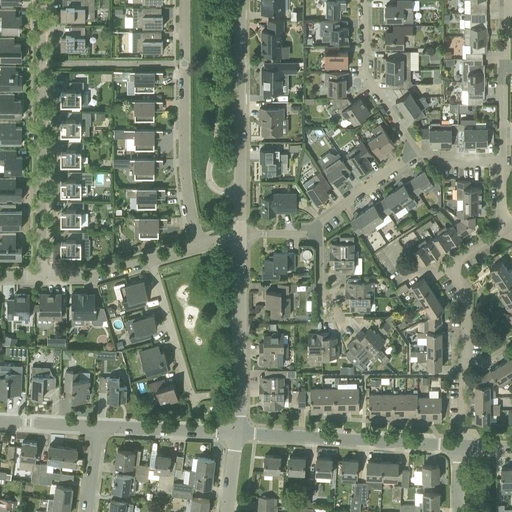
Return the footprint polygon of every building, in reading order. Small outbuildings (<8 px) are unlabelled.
[(94,0),(71,0),(71,7),(66,7),(66,8),(61,8),(61,20),(85,20),(85,8),(94,8),(94,0)] [(261,0),(262,13),(281,13),(280,0),(261,0)] [(346,0),(336,0),(321,0),(322,1),(326,1),(326,15),(340,15),(340,7),(346,7),(346,0)] [(403,20),(403,11),(411,10),(410,0),(396,0),(397,5),(386,5),(386,20),(403,20)] [(464,0),(464,13),(476,13),(486,13),(486,8),(487,8),(486,0),(464,0)] [(133,27),(163,27),(163,16),(161,16),(161,7),(133,7),(133,27)] [(0,8),(0,19),(2,19),(2,32),(19,32),(19,24),(22,24),(22,16),(16,16),(16,9),(0,8)] [(464,13),(464,36),(487,36),(487,19),(486,19),(486,13),(476,13),(464,13)] [(271,57),(280,56),(281,56),(281,32),(283,32),(283,20),(268,20),(268,31),(262,31),(262,55),(271,55),(271,57)] [(320,20),(320,34),(320,41),(348,41),(348,28),(336,28),(336,20),(320,20)] [(412,38),(412,25),(394,25),(394,31),(386,31),(386,46),(404,46),(404,38),(412,38)] [(69,49),(69,52),(68,52),(79,52),(80,49),(85,49),(85,26),(71,26),(71,36),(66,36),(66,38),(61,38),(61,49),(69,49)] [(163,41),(161,41),(161,32),(133,32),(133,51),(163,51),(163,41)] [(0,36),(0,59),(22,60),(22,51),(21,51),(21,44),(14,44),(14,37),(0,36)] [(466,58),(468,58),(473,58),(473,53),(487,53),(487,36),(464,36),(464,45),(470,45),(470,53),(466,53),(466,58)] [(348,52),(339,52),(339,46),(325,46),(325,67),(348,67),(348,52)] [(410,51),(402,51),(387,51),(387,58),(383,58),(383,63),(386,63),(386,69),(410,69),(410,51)] [(462,74),(462,81),(484,81),(484,64),(473,64),(473,58),(468,58),(466,58),(462,58),(462,62),(461,62),(459,64),(459,72),(461,74),(462,74)] [(274,69),(263,69),(262,69),(262,83),(264,83),(264,96),(273,96),(273,93),(280,93),(280,83),(283,83),(285,82),(286,80),(286,78),(285,77),(285,71),(297,71),(297,62),(274,62),(274,69)] [(0,85),(5,85),(5,88),(22,88),(22,75),(20,73),(18,73),(18,71),(16,71),(16,65),(0,64),(0,85)] [(401,88),(404,88),(407,88),(412,84),(410,80),(410,69),(386,69),(386,76),(383,76),(383,81),(390,81),(390,88),(392,88),(401,88)] [(154,79),(163,79),(163,71),(130,71),(130,72),(130,80),(135,80),(135,91),(154,91),(154,79)] [(346,79),(346,72),(325,72),(325,85),(328,85),(328,93),(345,93),(345,79),(346,79)] [(81,105),(88,105),(88,93),(84,93),(84,81),(68,81),(68,88),(66,88),(66,89),(68,89),(68,92),(61,92),(61,105),(81,105)] [(473,98),(483,98),(484,98),(484,81),(462,81),(462,104),(473,104),(473,98)] [(402,110),(415,101),(407,88),(404,88),(401,88),(392,88),(399,98),(395,101),(402,110)] [(12,100),(12,93),(0,92),(0,115),(22,116),(22,105),(21,105),(21,100),(12,100)] [(421,97),(415,101),(402,110),(408,119),(411,117),(415,122),(425,115),(421,110),(425,107),(425,97),(421,97)] [(360,99),(352,104),(348,98),(329,98),(340,113),(342,112),(345,117),(349,115),(354,122),(369,112),(360,99)] [(154,120),(154,108),(163,108),(163,100),(130,100),(130,101),(130,109),(135,109),(135,120),(154,120)] [(260,108),(260,118),(262,118),(262,134),(279,134),(279,118),(283,118),(283,108),(260,108)] [(91,111),(84,111),(68,111),(68,118),(66,118),(66,119),(68,119),(68,122),(61,122),(61,135),(81,135),(81,123),(91,123),(91,111)] [(0,120),(0,143),(21,144),(21,133),(20,133),(20,126),(13,126),(13,121),(16,121),(0,120)] [(440,145),(440,128),(440,123),(428,123),(428,128),(421,128),(421,142),(429,142),(429,145),(440,145)] [(457,143),(457,128),(451,128),(451,123),(440,123),(440,128),(440,145),(451,145),(451,143),(457,143)] [(386,154),(383,151),(394,144),(380,124),(372,129),(376,135),(368,140),(380,158),(386,154)] [(464,128),(457,128),(457,143),(464,143),(464,147),(469,148),(469,145),(475,145),(475,127),(464,127),(464,128)] [(487,127),(475,127),(475,145),(482,145),(482,147),(487,147),(487,143),(494,143),(493,128),(487,128),(487,127)] [(124,130),(124,138),(135,138),(135,149),(154,149),(154,137),(163,137),(163,130),(124,130)] [(81,165),(81,153),(84,153),(84,141),(68,141),(68,148),(66,148),(66,149),(68,149),(68,152),(61,152),(61,165),(81,165)] [(358,151),(348,157),(358,172),(371,164),(366,158),(371,155),(363,142),(355,147),(358,151)] [(16,156),(16,149),(0,148),(0,162),(5,163),(5,172),(22,172),(22,156),(16,156)] [(273,172),(281,172),(281,162),(287,162),(287,153),(279,153),(279,150),(260,150),(260,162),(262,162),(262,174),(273,174),(273,172)] [(339,153),(327,161),(321,165),(331,179),(332,178),(337,186),(345,181),(343,178),(347,176),(345,173),(350,170),(339,153)] [(130,159),(130,167),(135,167),(135,178),(154,178),(154,166),(163,166),(163,159),(130,159)] [(415,177),(410,181),(418,193),(424,189),(424,190),(434,184),(425,169),(419,173),(417,171),(413,173),(415,177)] [(81,183),(84,183),(92,183),(92,171),(68,171),(68,178),(66,178),(66,179),(68,179),(68,182),(61,182),(61,195),(81,195),(81,183)] [(320,171),(313,176),(303,183),(316,203),(328,195),(325,190),(330,186),(320,171)] [(10,198),(10,200),(22,200),(22,189),(14,189),(14,185),(16,185),(16,177),(0,176),(0,199),(5,200),(5,197),(10,198)] [(413,197),(418,193),(410,181),(404,185),(402,181),(398,184),(399,186),(394,190),(404,204),(407,209),(417,203),(413,197)] [(457,199),(463,199),(481,199),(481,187),(470,187),(470,181),(457,181),(457,199)] [(126,197),(132,197),(137,197),(137,208),(156,208),(156,196),(165,196),(165,188),(126,188),(126,197)] [(394,211),(404,204),(394,190),(388,194),(387,191),(383,194),(385,198),(380,201),(388,213),(393,210),(394,211)] [(274,197),(262,197),(262,214),(275,214),(275,210),(279,210),(279,211),(296,211),(296,193),(274,193),(274,197)] [(481,210),(481,199),(463,199),(463,210),(457,210),(457,217),(461,217),(470,217),(470,210),(481,210)] [(81,225),(81,213),(84,213),(84,201),(68,201),(68,208),(66,208),(66,209),(68,209),(68,212),(61,212),(61,225),(81,225)] [(383,217),(388,213),(380,201),(375,205),(372,201),(368,204),(370,206),(364,210),(374,224),(384,218),(383,217)] [(0,204),(0,227),(22,228),(22,210),(21,210),(21,213),(16,212),(16,205),(0,204)] [(364,231),(374,224),(364,210),(359,214),(357,211),(353,214),(355,218),(350,221),(358,233),(363,230),(364,231)] [(445,215),(439,210),(435,213),(441,219),(445,215)] [(135,218),(135,226),(139,226),(139,237),(158,237),(158,225),(167,225),(167,217),(134,217),(134,218),(135,218)] [(461,221),(453,226),(461,237),(474,228),(475,217),(470,217),(461,217),(461,221)] [(430,220),(423,224),(426,228),(433,224),(430,220)] [(419,233),(426,228),(423,224),(417,229),(419,233)] [(445,227),(441,229),(451,244),(461,237),(453,226),(453,225),(447,229),(445,227)] [(438,235),(433,239),(441,251),(451,244),(441,229),(437,232),(438,235)] [(90,238),(88,238),(88,231),(68,231),(68,238),(66,238),(66,239),(68,239),(68,242),(61,242),(61,255),(79,255),(79,257),(90,257),(90,238)] [(0,255),(6,255),(6,258),(8,258),(11,261),(14,258),(22,258),(22,247),(16,247),(16,233),(0,232),(0,255)] [(329,257),(358,257),(358,251),(354,251),(354,243),(351,243),(351,236),(340,236),(340,243),(332,243),(332,251),(329,251),(329,257)] [(425,240),(421,242),(431,257),(441,251),(433,239),(427,242),(425,240)] [(420,264),(431,257),(421,242),(417,245),(419,248),(413,252),(408,245),(403,248),(410,259),(415,256),(420,264)] [(295,253),(273,253),(273,260),(264,260),(264,268),(262,268),(262,277),(280,277),(280,269),(295,269),(295,253)] [(358,264),(358,257),(329,257),(329,264),(334,264),(334,272),(342,272),(342,274),(354,273),(354,264),(358,264)] [(495,280),(509,271),(502,261),(490,269),(492,272),(490,273),(495,280)] [(501,286),(503,289),(511,283),(511,284),(511,283),(511,276),(509,271),(495,280),(499,287),(501,286)] [(345,296),(374,296),(374,281),(360,281),(360,278),(351,278),(351,282),(348,282),(348,289),(345,289),(345,296)] [(416,298),(430,288),(424,278),(412,286),(415,292),(413,293),(416,298)] [(125,285),(125,286),(128,296),(122,297),(126,309),(146,303),(144,296),(148,294),(144,280),(125,285)] [(286,292),(295,292),(295,283),(278,283),(278,291),(266,291),(266,306),(271,306),(271,315),(290,315),(290,297),(286,297),(286,292)] [(405,283),(395,290),(398,295),(408,288),(405,283)] [(511,297),(511,283),(511,284),(511,283),(503,289),(499,291),(502,294),(500,296),(504,302),(511,297)] [(437,298),(430,288),(416,298),(418,302),(421,301),(425,306),(437,298)] [(94,294),(86,294),(86,292),(80,292),(80,294),(71,294),(71,307),(74,307),(74,318),(96,318),(96,305),(94,305),(94,294)] [(29,318),(29,312),(29,294),(14,294),(14,299),(7,299),(7,318),(29,318)] [(61,294),(39,294),(39,318),(61,318),(61,294)] [(374,302),(374,296),(345,296),(345,303),(350,303),(350,310),(358,310),(358,312),(370,312),(370,302),(374,302)] [(429,318),(441,310),(444,309),(437,298),(425,306),(428,312),(426,314),(429,318)] [(441,310),(429,318),(424,321),(424,331),(441,331),(441,310)] [(388,316),(391,320),(398,316),(395,312),(388,316)] [(145,314),(138,316),(139,319),(132,321),(136,333),(129,335),(131,341),(151,335),(149,329),(157,327),(154,314),(145,317),(145,314)] [(400,328),(407,324),(404,320),(397,324),(400,328)] [(357,335),(377,355),(383,361),(387,356),(379,348),(385,341),(377,333),(376,334),(370,328),(365,334),(361,330),(357,335)] [(441,331),(424,331),(417,332),(417,337),(427,337),(427,344),(441,344),(441,331)] [(316,361),(322,361),(322,333),(316,333),(308,333),(308,357),(316,357),(316,361)] [(322,333),(322,361),(329,361),(329,357),(338,357),(338,346),(337,346),(337,337),(329,337),(329,333),(322,333)] [(259,343),(259,350),(288,350),(288,343),(284,343),(283,334),(272,334),(272,335),(263,335),(263,343),(259,343)] [(352,351),(347,357),(354,364),(359,358),(364,363),(369,357),(372,360),(377,355),(357,335),(352,340),(354,342),(348,347),(352,351)] [(410,356),(417,356),(441,356),(441,344),(427,344),(427,350),(410,351),(410,356)] [(139,351),(143,366),(144,366),(146,373),(168,367),(166,360),(167,359),(164,351),(160,352),(159,346),(139,351)] [(115,366),(116,350),(98,349),(98,356),(105,357),(104,366),(115,366)] [(288,350),(259,350),(259,356),(259,364),(284,364),(284,356),(288,356),(288,350)] [(441,368),(441,356),(417,356),(417,361),(427,361),(427,368),(441,368)] [(511,358),(511,357),(501,363),(509,376),(511,373),(511,358)] [(505,382),(504,380),(503,379),(509,376),(501,363),(490,370),(491,371),(486,374),(493,385),(498,381),(500,385),(505,382)] [(7,368),(5,366),(0,365),(0,395),(7,396),(7,393),(20,394),(21,373),(7,372),(7,368)] [(32,367),(32,376),(31,397),(43,398),(43,386),(55,387),(55,377),(44,376),(45,368),(32,367)] [(259,384),(259,391),(288,391),(288,384),(284,384),(284,376),(286,376),(286,377),(296,377),(296,370),(281,370),(281,376),(259,376),(259,384)] [(66,371),(65,387),(72,387),(71,399),(85,400),(86,392),(89,392),(89,380),(79,380),(79,376),(73,375),(73,371),(66,371)] [(493,390),(493,385),(486,374),(479,379),(479,385),(475,385),(475,397),(490,397),(495,397),(495,390),(493,390)] [(119,386),(119,378),(107,377),(99,377),(99,391),(107,392),(106,401),(115,402),(115,400),(126,400),(127,387),(119,386)] [(166,385),(165,379),(149,384),(151,390),(156,389),(160,402),(170,399),(170,401),(178,399),(174,383),(166,385)] [(318,410),(323,410),(322,388),(310,388),(310,413),(318,413),(318,410)] [(335,388),(322,388),(323,410),(327,410),(327,413),(335,413),(335,388)] [(347,388),(335,388),(335,413),(342,412),(342,410),(347,410),(347,388)] [(359,388),(347,388),(347,410),(351,410),(351,412),(359,412),(359,388)] [(288,391),(259,391),(259,397),(264,397),(263,405),(270,405),(270,410),(278,410),(278,407),(284,407),(284,397),(288,397),(288,391)] [(381,416),(381,394),(369,394),(369,418),(377,418),(377,416),(381,416)] [(393,418),(393,394),(381,394),(381,416),(385,415),(386,418),(393,418)] [(405,415),(405,394),(393,394),(393,418),(401,418),(401,415),(405,415)] [(417,397),(417,394),(405,394),(405,415),(410,415),(409,418),(417,418),(417,397)] [(429,418),(429,397),(417,397),(417,418),(417,421),(425,421),(425,418),(429,418)] [(429,397),(429,418),(433,418),(433,421),(442,421),(441,397),(429,397)] [(475,397),(475,409),(499,409),(499,404),(490,404),(490,397),(475,397)] [(499,414),(499,409),(475,409),(475,421),(490,421),(490,414),(499,414)] [(38,483),(39,477),(41,464),(34,463),(37,444),(22,442),(20,458),(27,459),(26,467),(32,468),(30,482),(38,483)] [(15,446),(8,445),(6,459),(13,460),(15,446)] [(61,463),(63,447),(49,445),(47,461),(61,463)] [(63,447),(61,463),(75,465),(77,449),(63,447)] [(136,466),(136,472),(148,474),(149,465),(139,464),(140,450),(134,449),(134,451),(117,449),(115,464),(132,467),(132,466),(136,466)] [(154,471),(160,471),(157,491),(172,492),(173,489),(173,483),(174,473),(168,472),(170,456),(156,454),(154,471)] [(280,456),(265,455),(264,472),(279,472),(280,456)] [(177,456),(176,461),(175,468),(182,469),(183,457),(177,456)] [(305,457),(290,456),(289,472),(304,473),(305,457)] [(196,471),(213,473),(214,459),(198,457),(196,471)] [(332,468),(332,466),(331,466),(331,459),(316,458),(315,474),(331,475),(331,468),(332,468)] [(341,475),(356,476),(357,476),(357,460),(342,459),(342,467),(341,467),(341,469),(342,469),(341,475)] [(360,502),(366,502),(366,497),(367,497),(368,488),(374,488),(374,478),(381,478),(382,461),(367,461),(366,484),(361,483),(360,502)] [(382,461),(381,478),(396,479),(397,462),(382,461)] [(47,465),(41,464),(39,477),(52,478),(59,479),(60,473),(46,471),(47,465)] [(438,465),(422,465),(423,486),(434,486),(434,480),(439,480),(438,465)] [(509,488),(511,488),(511,468),(501,468),(501,485),(509,485),(509,488)] [(213,473),(196,471),(190,470),(188,484),(173,483),(173,489),(190,491),(192,491),(193,484),(211,486),(213,473)] [(402,470),(401,486),(401,487),(408,487),(409,470),(402,470)] [(147,481),(148,474),(136,472),(135,477),(116,474),(115,481),(113,481),(112,490),(129,492),(130,484),(136,485),(136,480),(147,481)] [(74,474),(60,473),(59,479),(73,481),(74,474)] [(354,482),(354,496),(351,496),(350,510),(360,510),(360,502),(361,483),(361,482),(354,482)] [(56,485),(54,499),(70,501),(72,487),(56,485)] [(190,491),(173,489),(172,492),(172,496),(190,498),(190,491)] [(400,505),(399,511),(419,511),(420,507),(439,507),(439,492),(423,492),(423,501),(419,501),(419,505),(400,505)] [(192,497),(192,498),(190,511),(196,511),(207,511),(209,499),(192,497)] [(259,497),(259,505),(273,506),(273,498),(259,497)] [(0,506),(10,508),(19,509),(20,501),(0,498),(0,506)] [(37,511),(36,511),(68,511),(70,501),(54,499),(48,498),(47,511),(37,511)] [(132,511),(133,505),(132,503),(111,500),(109,511),(132,511)]
